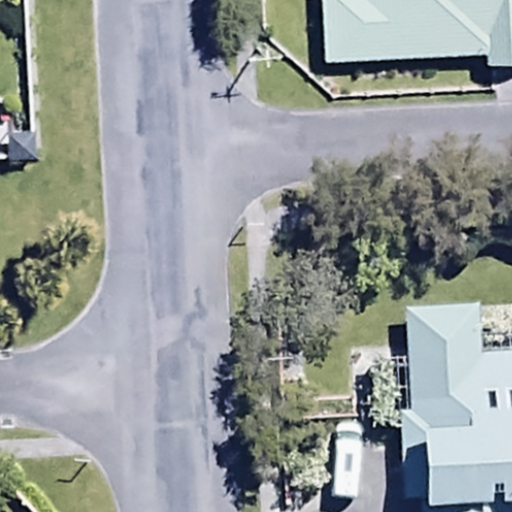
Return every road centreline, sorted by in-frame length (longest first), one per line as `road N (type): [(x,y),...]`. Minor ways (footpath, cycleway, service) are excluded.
road 1 (residential): [(511,137),(177,152)]
road 2 (residential): [(177,152),(194,378)]
road 3 (residential): [(0,388),(194,378)]
road 4 (residential): [(167,0),(177,152)]
road 5 (residential): [(194,378),(201,511)]
